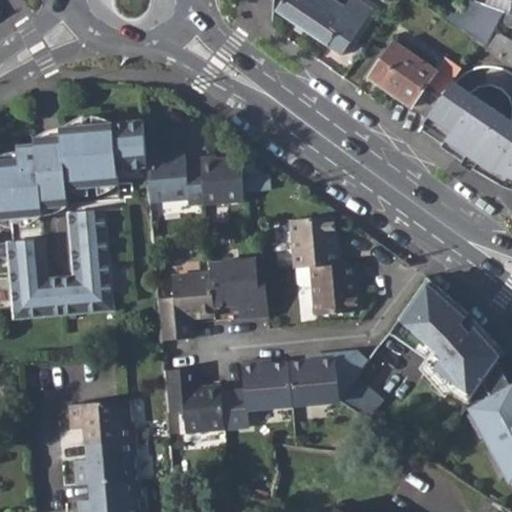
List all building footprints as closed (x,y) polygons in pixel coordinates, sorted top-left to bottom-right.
[(285,0),(277,12),(342,58),(366,24),(372,15),(351,0),(285,0)] [(469,38),(485,49),(502,18),(485,9),(469,38)] [(367,79),(426,118),(428,116),(444,93),(427,82),(434,71),(392,42),(367,79)] [(511,122),(452,81),(444,93),(428,116),(451,132),(440,147),(476,172),(492,181),(509,188),(511,183),(511,122)] [(0,246),(3,246),(11,321),(114,311),(103,210),(65,213),(71,276),(46,279),(42,240),(11,243),(9,220),(41,217),(40,210),(66,207),(64,190),(116,185),(115,170),(145,167),(144,157),(140,120),(57,129),(57,137),(31,139),(31,146),(14,148),(15,161),(0,162),(0,246)] [(202,207),(199,165),(187,167),(185,153),(144,157),(145,167),(149,204),(186,201),(187,208),(202,207)] [(199,165),(202,207),(242,203),(238,157),(216,159),(216,154),(198,156),(199,165)] [(308,268),(341,265),(339,248),(336,248),(333,217),(290,221),(295,269),(308,268)] [(261,260),(253,261),(258,318),(267,317),(261,260)] [(211,308),(228,306),(241,305),(241,313),(242,319),(258,318),(253,261),(208,265),(208,273),(211,308)] [(310,288),(313,317),(357,313),(354,280),(358,280),(356,263),(341,265),(308,268),(310,288)] [(308,268),(295,269),(296,285),(301,288),(310,288),(308,268)] [(211,308),(208,273),(172,276),(173,297),(157,299),(161,343),(194,340),(192,318),(212,317),(211,308)] [(420,287),(398,319),(389,333),(414,351),(423,337),(440,349),(463,317),(420,287)] [(229,315),(241,313),(241,305),(228,306),(229,315)] [(288,367),(291,405),(343,400),(368,363),(357,355),(319,358),(320,365),(288,367)] [(511,380),(498,359),(470,398),(478,404),(473,410),(489,437),(495,434),(501,444),(495,447),(511,476),(511,380)] [(218,395),(222,428),(247,426),(245,409),(291,405),(288,367),(259,371),(258,363),(240,365),(243,392),(218,395)] [(183,410),(185,432),(222,428),(218,395),(217,385),(199,387),(197,366),(162,369),(166,411),(183,410)] [(358,412),(380,427),(400,399),(378,384),(358,412)] [(74,428),(86,427),(92,426),(93,442),(137,438),(136,422),(131,422),(129,400),(72,405),(74,428)] [(137,438),(93,442),(95,455),(89,455),(76,456),(78,482),(91,481),(97,480),(137,477),(136,456),(138,456),(137,438)] [(137,477),(97,480),(98,494),(92,495),(79,496),(80,511),(139,511),(138,494),(142,493),(140,477),(137,477)] [(351,511),(355,507),(342,498),(332,511),(351,511)]
